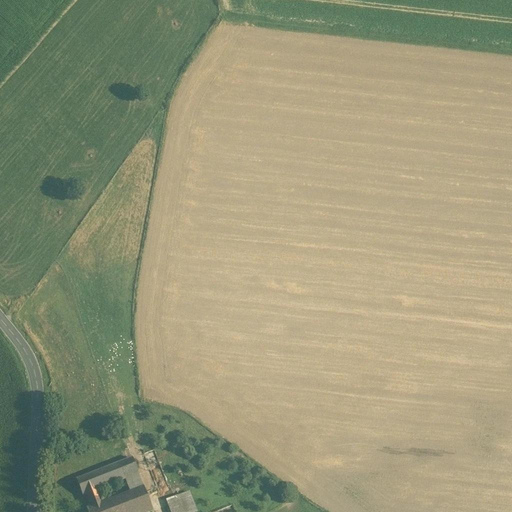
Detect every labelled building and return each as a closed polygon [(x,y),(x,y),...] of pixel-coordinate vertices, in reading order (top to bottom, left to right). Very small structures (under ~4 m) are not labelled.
[(133,459),(77,480),(83,497),(88,495),(97,492),(125,481),(139,476),(133,459)] [(139,476),(125,481),(130,494),(144,489),(139,476)] [(93,509),(88,511),(152,511),(153,511),(144,489),(130,494),(102,505),(93,509)] [(97,492),(88,495),(93,509),(102,505),(97,492)] [(197,511),(191,493),(178,497),(183,511),(197,511)] [(183,511),(178,497),(166,501),(170,511),(183,511)]
